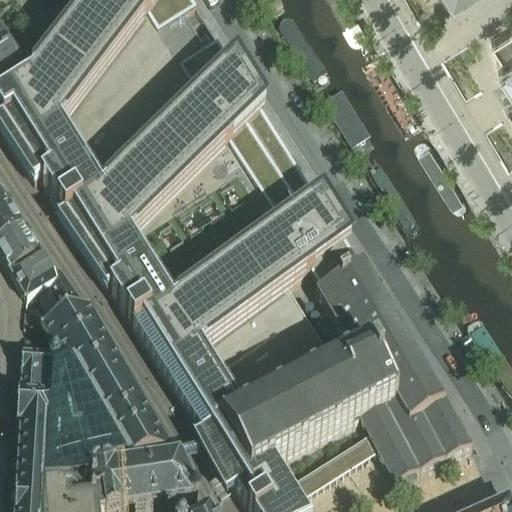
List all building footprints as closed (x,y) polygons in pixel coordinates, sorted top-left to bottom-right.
[(389,495),(390,497),(471,459),(445,411),(442,413),(385,442),(347,375),(346,373),(336,379),(285,298),(310,283),(321,300),(359,278),(353,268),(200,24),(199,24),(216,50),(205,57),(184,23),(195,16),(184,0),(95,0),(28,88),(0,105),(0,126),(1,127),(0,127),(0,140),(34,191),(39,188),(62,225),(58,227),(106,299),(108,298),(242,511),(295,511),(289,501),(272,475),(358,432),(391,494),(389,495)] [(275,0),(255,0),(266,19),(281,10),(275,0)] [(342,0),(323,0),(355,51),(369,43),(342,0)] [(291,24),(275,34),(315,98),(331,88),(291,24)] [(511,25),(509,28),(491,39),(500,53),(494,56),(498,62),(499,61),(510,78),(508,78),(509,79),(506,81),(506,80),(500,85),(504,90),(505,90),(505,91),(505,93),(508,97),(511,102),(511,101),(511,25)] [(0,62),(10,56),(0,40),(0,62)] [(0,62),(0,85),(18,74),(20,71),(10,56),(0,62)] [(378,61),(361,70),(405,142),(421,132),(378,61)] [(342,95),(322,108),(355,160),(374,147),(342,95)] [(427,141),(413,149),(455,220),(469,212),(427,141)] [(378,164),(364,173),(409,246),(424,236),(378,164)] [(27,231),(20,235),(8,214),(0,218),(0,266),(9,281),(38,264),(29,251),(37,247),(27,231)] [(440,253),(424,264),(461,319),(477,309),(440,253)] [(50,282),(38,264),(9,281),(26,309),(45,299),(60,322),(82,313),(58,277),(50,282)] [(362,276),(359,278),(321,300),(322,301),(312,307),(352,370),(346,373),(347,375),(402,343),(362,276)] [(18,436),(17,453),(14,508),(12,508),(11,509),(10,510),(10,511),(9,511),(188,511),(189,511),(195,510),(197,508),(197,506),(197,504),(196,503),(194,502),(195,500),(177,468),(176,468),(175,467),(114,476),(113,472),(108,468),(91,471),(87,476),(91,506),(89,507),(69,509),(71,486),(51,483),(58,386),(64,382),(118,475),(169,460),(130,392),(86,318),(40,337),(39,338),(52,363),(21,361),(21,362),(20,362),(20,364),(21,364),(21,368),(20,368),(20,370),(20,373),(19,373),(19,376),(20,376),(20,379),(19,379),(19,381),(20,381),(20,382),(19,404),(17,404),(14,436),(18,436)] [(511,375),(478,320),(462,329),(508,405),(511,402),(511,375)] [(442,413),(402,343),(347,375),(385,442),(442,413)]
